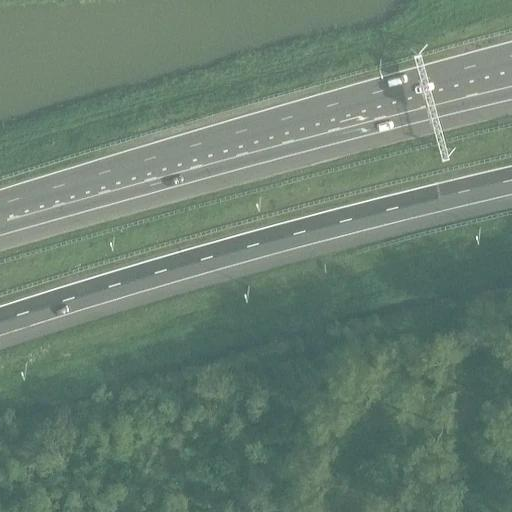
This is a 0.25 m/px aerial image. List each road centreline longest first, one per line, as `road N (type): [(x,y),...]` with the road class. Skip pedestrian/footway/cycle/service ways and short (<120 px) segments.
road 1 (motorway): [(0,215),(511,68)]
road 2 (motorway): [(0,325),(184,266),(511,180)]
